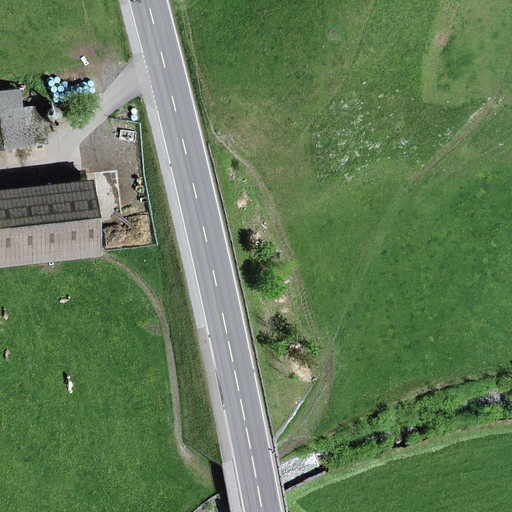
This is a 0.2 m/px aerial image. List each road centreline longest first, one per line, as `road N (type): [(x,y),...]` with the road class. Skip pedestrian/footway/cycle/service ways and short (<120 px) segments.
road 1 (track): [(494,102),(423,181),(339,383),(312,427),(218,478),(180,465),(168,449),(151,250),(130,162),(91,156)]
road 2 (primary): [(147,0),(261,511)]
